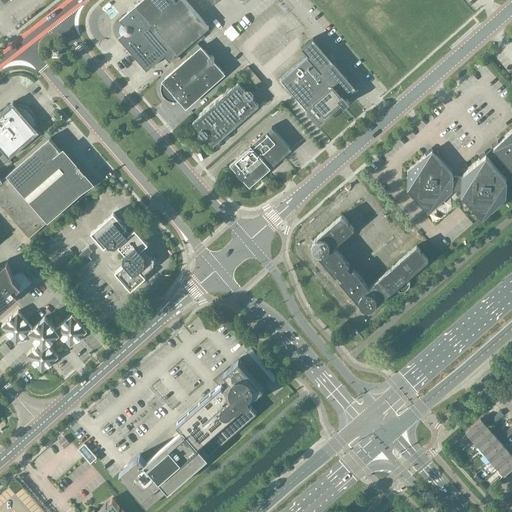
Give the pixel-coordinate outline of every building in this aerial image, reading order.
[(115,35),(117,38),(120,41),(123,42),(147,70),(164,54),(170,61),(171,60),(178,54),(209,27),(185,0),(177,0),(176,1),(174,0),(141,0),(125,14),(122,16),(119,18),(116,20),(114,24),(114,28),(114,31),(115,35)] [(161,85),(161,90),(163,95),(166,98),(171,101),(176,102),(181,100),(187,106),(206,90),(224,73),(214,61),(214,60),(214,59),(214,58),(214,57),(213,57),(213,56),(212,56),(211,56),(210,56),(201,47),(163,80),(161,85)] [(178,54),(171,60),(174,64),(181,58),(178,54)] [(308,56),(281,79),(320,123),(342,104),(344,106),(349,102),(345,97),(356,87),(333,61),(321,72),(308,56)] [(245,90),(239,82),(193,122),(200,130),(198,131),(198,135),(201,138),(205,139),(206,137),(213,145),(221,138),(222,140),(226,140),(229,137),(230,133),(228,132),(259,105),(252,97),(253,96),(254,92),(251,89),(247,88),(245,90)] [(0,113),(0,146),(9,158),(39,132),(36,128),(38,126),(38,123),(37,121),(37,118),(35,115),(34,113),(31,110),(29,108),(26,106),(24,105),(21,104),(19,104),(16,106),(13,102),(0,113)] [(230,163),(236,170),(237,173),(239,176),(241,177),(244,179),(250,186),(292,149),(291,148),(272,126),(230,163)] [(511,131),(494,148),(498,153),(511,168),(511,131)] [(0,203),(29,237),(87,187),(62,159),(66,156),(50,138),(2,180),(0,177),(0,203)] [(409,171),(408,189),(428,213),(451,192),(452,191),(453,176),(453,174),(432,150),(409,171)] [(9,158),(5,153),(0,157),(0,170),(1,172),(13,162),(9,158)] [(463,176),(453,176),(452,191),(461,191),(461,192),(482,216),(505,196),(507,178),(505,176),(511,170),(511,168),(498,153),(491,159),(486,154),(463,175),(463,176)] [(125,254),(123,255),(123,262),(124,264),(115,272),(131,290),(146,277),(144,274),(156,263),(157,259),(146,246),(148,244),(135,229),(131,233),(114,213),(91,233),(104,247),(107,245),(109,246),(116,247),(117,245),(125,254)] [(313,241),(312,244),(313,248),(314,251),(336,276),(338,274),(342,278),(340,280),(361,305),(364,307),(367,308),(371,308),(374,306),(394,288),(397,291),(401,291),(404,291),(407,289),(409,287),(410,283),(410,280),(408,277),(429,259),(417,246),(369,287),(353,268),(351,270),(347,266),(350,264),(334,246),(354,228),(343,214),(315,238),(313,241)] [(88,247),(79,255),(87,264),(92,260),(89,257),(90,253),(92,251),(88,247)] [(0,306),(10,298),(12,300),(14,298),(32,282),(23,272),(15,279),(14,278),(10,266),(2,269),(1,268),(0,268),(0,306)] [(56,329),(45,317),(33,327),(18,311),(1,326),(16,342),(28,332),(39,344),(27,354),(42,371),(59,356),(48,344),(60,334),(70,346),(87,331),(72,314),(56,329)] [(251,403),(251,401),(250,399),(263,388),(239,359),(224,372),(227,375),(219,382),(221,384),(177,422),(183,429),(146,461),(140,454),(120,472),(139,494),(136,496),(147,508),(257,413),(250,405),(251,403)] [(466,431),(472,439),(487,426),(481,418),(466,431)] [(472,439),(479,446),(494,433),(487,426),(472,439)] [(479,446),(485,453),(500,440),(494,433),(479,446)] [(65,437),(60,441),(65,447),(70,442),(65,437)] [(485,453),(491,461),(506,448),(500,440),(485,453)] [(491,461),(498,468),(511,455),(511,454),(506,448),(491,461)] [(511,455),(498,468),(504,476),(511,468),(511,455)] [(101,507),(102,508),(96,511),(124,511),(113,498),(107,503),(106,503),(101,507)]
